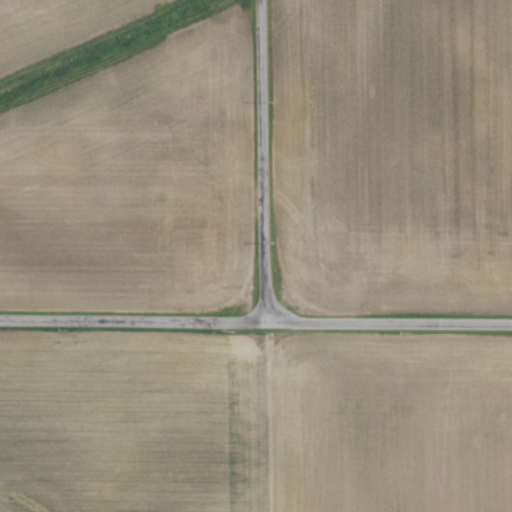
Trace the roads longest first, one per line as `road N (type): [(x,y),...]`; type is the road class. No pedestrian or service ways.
road 1 (residential): [(511,324),(0,319)]
road 2 (residential): [(269,324),(263,88),(250,0)]
